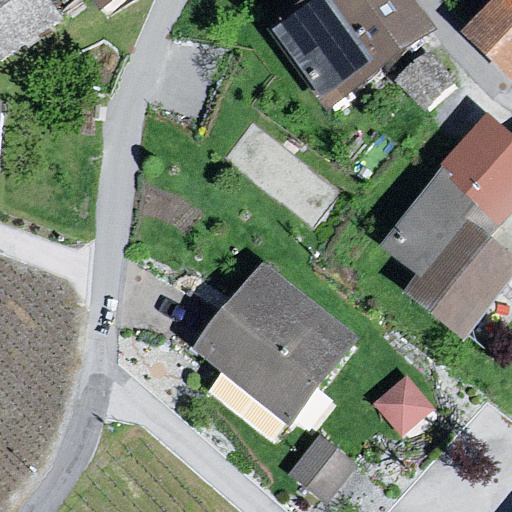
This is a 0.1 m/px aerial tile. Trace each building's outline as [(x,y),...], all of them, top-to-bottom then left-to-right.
[(39,0),(0,0),(0,84),(65,32),(39,0)] [(88,0),(104,22),(129,0),(88,0)] [(277,0),(288,10),(298,0),(277,0)] [(408,0),(359,0),(286,53),(335,124),(441,47),(408,0)] [(511,0),(510,0),(464,52),(511,100),(511,0)] [(511,155),(485,130),(440,182),(386,268),(420,294),(425,299),(479,241),(486,250),(511,223),(511,155)] [(511,301),(511,272),(486,250),(479,241),(425,299),(420,294),(408,313),(466,361),(511,301)] [(268,271),(189,365),(287,432),(355,348),(268,271)] [(411,370),(378,396),(405,429),(438,402),(411,370)]
